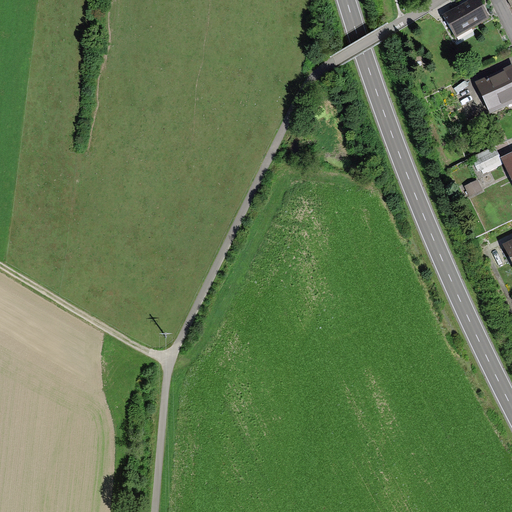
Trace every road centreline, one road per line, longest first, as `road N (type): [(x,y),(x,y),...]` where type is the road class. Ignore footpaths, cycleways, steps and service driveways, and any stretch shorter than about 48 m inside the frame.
road 1 (track): [(401,21),(306,81),(168,355),(154,511)]
road 2 (primary): [(346,0),(394,146),(511,408)]
road 3 (track): [(0,265),(136,348),(168,355)]
